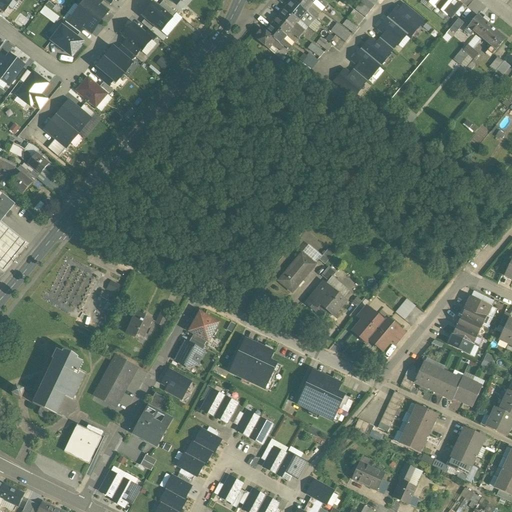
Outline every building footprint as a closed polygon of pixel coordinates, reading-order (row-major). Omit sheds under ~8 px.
[(9,8),(0,0),(0,10),(4,14),(9,8)] [(100,6),(92,0),(86,0),(80,8),(100,23),(108,12),(100,6)] [(313,5),(306,0),(293,0),(293,2),(306,13),(310,9),(313,5)] [(324,0),(323,0),(317,0),(316,2),(324,9),(328,4),(324,0)] [(374,7),(365,0),(363,0),(361,4),(371,11),(374,7)] [(437,6),(447,15),(458,2),(459,0),(440,0),(436,5),(437,6)] [(306,13),(293,2),(286,10),(299,21),(302,18),(306,13)] [(463,6),(458,2),(447,16),(452,20),(463,6)] [(172,19),(176,14),(163,3),(158,8),(172,19)] [(155,27),(161,32),(172,19),(158,8),(153,4),(143,17),(146,20),(155,27)] [(371,11),(361,4),(356,10),(366,17),(371,11)] [(38,14),(53,24),(59,17),(43,6),(38,14)] [(100,23),(80,8),(72,19),(72,20),(83,28),(91,34),(100,23)] [(409,38),(419,26),(406,15),(398,8),(388,20),(406,35),(409,38)] [(318,16),(310,9),(306,13),(315,20),(318,16)] [(299,21),(286,10),(279,18),(293,29),(296,25),(299,21)] [(410,10),(406,15),(419,26),(423,21),(410,10)] [(365,19),(354,11),(351,15),(362,23),(365,19)] [(315,20),(306,13),(302,18),(311,25),(315,20)] [(362,23),(351,15),(348,19),(359,27),(362,23)] [(83,28),(72,20),(72,19),(69,16),(65,22),(66,23),(79,33),(83,28)] [(476,16),(466,28),(470,32),(481,40),(490,28),(476,16)] [(293,29),(279,18),(272,26),(286,37),(288,34),(293,29)] [(142,24),(151,32),(155,27),(146,20),(142,24)] [(358,28),(348,20),(343,26),(353,34),(358,28)] [(379,30),(384,34),(398,46),(406,35),(388,20),(379,30)] [(457,20),(449,30),(454,34),(462,24),(457,20)] [(62,28),(76,38),(80,33),(66,23),(62,28)] [(145,35),(133,25),(123,36),(127,40),(141,51),(141,52),(151,40),(154,43),(158,38),(149,30),(145,35)] [(305,31),(296,25),(293,29),(301,36),(305,31)] [(286,37),(272,26),(265,34),(275,42),(279,45),(283,40),(286,37)] [(351,37),(336,26),(331,32),(346,43),(351,37)] [(76,38),(62,28),(52,42),(72,57),(83,43),(76,38)] [(505,40),(490,28),(481,40),(490,48),(486,52),(491,56),(505,40)] [(301,36),(293,29),(288,34),(297,41),(301,36)] [(265,34),(262,30),(255,39),(268,50),(275,42),(265,34)] [(393,51),(398,46),(384,34),(380,39),(393,51)] [(380,39),(376,44),(390,55),(393,51),(380,39)] [(127,40),(122,46),(135,58),(141,51),(127,40)] [(291,47),(283,40),(279,45),(283,49),(287,52),(291,47)] [(332,47),(323,40),(319,45),(328,52),(332,47)] [(380,67),(390,55),(376,44),(371,40),(361,51),(380,67)] [(279,45),(275,42),(268,50),(274,55),(277,51),(279,53),(283,49),(279,45)] [(323,54),(311,44),(307,50),(319,59),(323,54)] [(122,46),(118,51),(131,63),(135,58),(122,46)] [(472,51),(466,47),(461,52),(467,57),(472,51)] [(114,48),(106,58),(125,74),(133,64),(131,63),(118,51),(114,48)] [(279,53),(277,51),(274,55),(280,61),(287,52),(283,49),(279,53)] [(352,62),(357,66),(371,78),(380,67),(361,51),(352,62)] [(477,56),(472,51),(467,57),(472,61),(477,56)] [(0,67),(0,78),(9,85),(24,66),(9,55),(7,59),(0,67)] [(316,65),(306,58),(307,58),(303,55),(299,61),(312,70),(316,65)] [(318,62),(309,55),(307,58),(306,58),(316,65),(318,62)] [(106,58),(97,67),(101,70),(114,82),(116,84),(125,74),(106,58)] [(497,59),(489,68),(495,74),(503,64),(497,59)] [(503,64),(495,74),(501,78),(509,69),(503,64)] [(367,82),(371,78),(357,66),(353,71),(367,82)] [(101,70),(95,76),(109,88),(114,82),(101,70)] [(354,98),(363,87),(349,75),(344,71),(335,82),(354,98)] [(353,71),(349,75),(363,87),(367,82),(353,71)] [(32,75),(27,72),(21,81),(25,84),(32,75)] [(25,84),(17,96),(40,112),(49,100),(41,94),(48,84),(33,73),(32,75),(25,84)] [(106,95),(88,79),(77,92),(95,107),(106,95)] [(69,102),(57,116),(79,134),(91,120),(80,111),(69,102)] [(80,111),(91,120),(94,115),(84,106),(80,111)] [(57,116),(45,131),(56,140),(66,149),(79,134),(57,116)] [(59,158),(66,149),(56,140),(48,149),(59,158)] [(30,155),(26,152),(21,158),(25,162),(27,164),(32,159),(29,157),(30,155)] [(48,165),(36,154),(32,159),(27,164),(40,175),(48,165)] [(14,168),(0,161),(0,177),(3,179),(10,185),(20,173),(14,168)] [(27,164),(25,162),(22,167),(28,172),(36,179),(40,175),(27,164)] [(28,172),(24,177),(32,184),(36,179),(28,172)] [(20,173),(10,185),(14,188),(12,191),(14,193),(16,190),(22,196),(32,184),(24,177),(20,173)] [(0,215),(3,218),(14,205),(3,195),(0,198),(0,215)] [(35,208),(39,212),(46,205),(42,201),(35,208)] [(0,269),(2,271),(25,244),(12,233),(0,223),(0,269)] [(488,244),(484,241),(480,246),(484,250),(488,244)] [(481,252),(477,249),(470,258),(474,261),(481,252)] [(328,250),(319,260),(325,265),(333,255),(328,250)] [(302,254),(278,282),(292,293),(310,272),(304,267),(310,261),(302,254)] [(335,274),(328,268),(321,276),(328,282),(335,274)] [(105,290),(117,294),(120,284),(109,280),(105,290)] [(346,301),(325,284),(316,294),(315,293),(305,305),(314,312),(319,306),(333,317),(346,301)] [(493,301),(473,292),(471,298),(490,307),(493,301)] [(471,298),(466,307),(486,317),(491,307),(490,307),(471,298)] [(407,300),(396,313),(405,321),(416,307),(407,300)] [(365,306),(357,316),(362,321),(370,311),(365,306)] [(486,317),(466,307),(461,317),(482,326),(486,317)] [(384,322),(371,311),(362,321),(353,332),(366,343),(369,340),(384,322)] [(152,320),(137,313),(126,335),(138,341),(142,333),(145,335),(152,320)] [(168,317),(161,314),(156,325),(163,328),(168,317)] [(205,317),(200,315),(197,321),(196,321),(194,326),(190,332),(194,334),(207,341),(208,342),(211,337),(214,338),(218,331),(215,330),(218,324),(213,322),(205,317)] [(510,317),(504,315),(499,325),(504,328),(508,320),(509,320),(510,317)] [(482,326),(461,317),(457,326),(477,336),(482,326)] [(384,322),(369,340),(382,351),(392,340),(400,330),(387,319),(384,322)] [(511,321),(509,320),(508,320),(504,328),(499,340),(508,345),(511,336),(511,321)] [(477,336),(457,326),(453,336),(473,345),(477,336)] [(400,330),(392,340),(397,344),(405,335),(400,330)] [(207,341),(194,334),(191,339),(204,346),(207,341)] [(473,345),(453,336),(448,345),(468,355),(473,345)] [(204,346),(191,339),(188,345),(202,353),(203,352),(205,347),(204,346)] [(273,354),(246,341),(230,374),(269,392),(281,366),(270,361),(273,354)] [(188,344),(184,351),(182,349),(179,354),(180,355),(176,361),(185,366),(186,369),(199,365),(198,363),(203,353),(203,352),(202,353),(188,345),(188,344)] [(58,352),(57,354),(56,353),(55,354),(57,355),(56,356),(55,355),(54,356),(56,357),(55,358),(54,358),(53,358),(55,359),(54,360),(53,360),(52,360),(54,361),(36,399),(24,394),(24,393),(16,389),(12,397),(20,401),(21,399),(33,405),(41,409),(39,413),(39,414),(39,416),(40,417),(42,418),(44,418),(45,417),(47,416),(48,412),(56,416),(63,419),(65,414),(71,401),(72,402),(73,401),(85,376),(79,373),(79,372),(77,371),(78,370),(80,371),(80,370),(78,369),(79,368),(81,368),(79,367),(80,366),(82,366),(81,365),(81,363),(83,364),(83,363),(81,362),(77,360),(77,359),(78,360),(78,359),(75,357),(73,355),(71,354),(68,353),(66,352),(63,352),(63,353),(63,354),(59,352),(57,351),(56,352),(58,352)] [(487,354),(480,365),(488,369),(494,358),(487,354)] [(137,369),(116,358),(105,377),(108,378),(106,383),(112,386),(103,402),(115,408),(137,369)] [(433,368),(424,363),(420,370),(418,375),(415,380),(414,383),(424,388),(433,368)] [(420,370),(410,365),(408,370),(418,375),(420,370)] [(443,372),(433,368),(424,388),(433,392),(443,372)] [(418,375),(408,370),(405,376),(415,380),(418,375)] [(192,383),(170,371),(163,385),(184,396),(192,383)] [(341,385),(313,372),(298,405),(337,424),(341,416),(339,415),(344,406),(345,407),(349,399),(337,393),(341,385)] [(443,372),(433,392),(442,397),(452,376),(443,372)] [(415,380),(405,376),(403,381),(413,386),(414,383),(415,380)] [(461,381),(452,376),(442,397),(452,401),(453,399),(462,381),(461,381)] [(472,383),(462,378),(461,381),(462,381),(453,399),(462,403),(472,383)] [(413,386),(403,381),(401,386),(410,391),(413,386)] [(482,387),(472,383),(462,403),(472,408),(482,387)] [(182,401),(184,396),(168,388),(166,393),(182,401)] [(225,398),(213,391),(202,410),(215,417),(225,398)] [(404,397),(394,392),(392,397),(402,402),(404,397)] [(167,400),(156,395),(149,408),(162,415),(164,412),(161,410),(167,400)] [(402,402),(392,397),(389,402),(399,407),(402,402)] [(238,405),(225,398),(215,417),(227,424),(238,405)] [(71,401),(65,414),(68,415),(76,411),(75,402),(73,401),(72,402),(71,401)] [(511,404),(504,401),(499,410),(511,416),(511,404)] [(399,407),(389,402),(387,408),(397,412),(399,407)] [(437,415),(417,406),(412,416),(433,425),(437,415)] [(149,408),(134,435),(157,448),(172,421),(162,415),(149,408)] [(397,412),(387,408),(384,413),(395,418),(397,412)] [(511,416),(499,410),(495,408),(490,418),(510,427),(511,424),(511,416)] [(249,438),(260,419),(247,412),(245,416),(239,427),(237,432),(249,438)] [(234,425),(239,427),(245,416),(240,413),(234,425)] [(395,418),(384,413),(382,418),(392,423),(395,418)] [(433,425),(412,416),(408,425),(428,435),(433,425)] [(392,423),(382,418),(380,423),(390,428),(392,423)] [(510,427),(490,418),(486,428),(506,437),(510,427)] [(260,419),(249,438),(262,445),(273,426),(260,419)] [(364,422),(359,420),(354,430),(359,432),(364,422)] [(369,425),(364,422),(359,432),(364,435),(369,425)] [(390,428),(380,423),(377,429),(387,433),(390,428)] [(87,430),(78,426),(65,452),(89,464),(102,437),(98,435),(100,430),(89,425),(87,430)] [(369,425),(364,435),(369,437),(374,427),(369,425)] [(428,435),(408,425),(404,435),(424,444),(428,435)] [(220,434),(209,428),(206,433),(217,439),(220,434)] [(485,438),(464,428),(460,438),(480,448),(485,438)] [(206,433),(202,431),(195,443),(212,453),(214,454),(221,441),(217,439),(206,433)] [(424,444),(404,435),(399,444),(419,454),(424,444)] [(480,448),(460,438),(456,447),(476,457),(480,448)] [(195,443),(193,442),(186,454),(186,455),(204,464),(206,465),(212,453),(195,443)] [(266,462),(274,449),(269,446),(262,460),(266,462)] [(476,457),(456,447),(451,457),(472,467),(476,457)] [(276,475),(286,456),(274,449),(266,462),(263,468),(276,475)] [(185,453),(178,466),(197,477),(204,464),(186,455),(186,454),(185,453)] [(301,460),(288,453),(286,456),(276,475),(289,482),(292,477),(301,460)] [(151,472),(156,461),(146,456),(140,467),(151,472)] [(472,467),(451,457),(447,467),(467,476),(472,467)] [(306,463),(301,460),(292,477),(297,480),(306,463)] [(511,462),(508,460),(503,470),(511,473),(511,462)] [(385,475),(360,463),(352,480),(377,491),(385,475)] [(406,466),(399,481),(401,482),(408,485),(415,470),(406,466)] [(511,473),(503,470),(499,479),(511,485),(511,473)] [(100,492),(113,499),(123,480),(111,473),(100,492)] [(192,488),(172,478),(165,490),(184,500),(192,488)] [(243,485),(229,478),(225,487),(219,497),(231,504),(232,504),(240,490),(243,485)] [(511,485),(499,479),(494,489),(511,497),(511,485)] [(113,499),(112,501),(124,508),(128,502),(136,487),(123,480),(113,499)] [(383,480),(377,492),(382,494),(388,483),(383,480)] [(312,497),(326,505),(333,492),(314,482),(307,495),(312,497)] [(408,485),(401,482),(394,498),(408,505),(416,489),(408,485)] [(25,493),(4,483),(0,492),(0,500),(4,502),(5,498),(19,505),(25,493)] [(225,487),(219,484),(214,494),(219,497),(225,487)] [(142,490),(136,487),(128,502),(133,505),(142,490)] [(465,489),(450,510),(452,511),(461,511),(469,501),(473,494),(465,489)] [(240,490),(232,504),(231,504),(230,506),(236,509),(239,504),(245,493),(240,490)] [(179,511),(186,501),(167,491),(160,504),(177,511),(179,511)] [(257,511),(266,498),(253,491),(251,495),(244,506),(243,510),(246,511),(257,511)] [(245,493),(239,504),(244,506),(251,495),(246,492),(245,493)] [(482,500),(473,494),(469,501),(471,502),(475,505),(475,506),(477,507),(482,500)] [(312,497),(309,503),(320,509),(323,503),(312,497)] [(278,504),(266,498),(257,511),(274,511),(276,509),(278,504)] [(22,511),(31,511),(35,503),(28,500),(22,511)] [(492,511),(495,509),(482,500),(477,507),(473,511),(492,511)] [(52,511),(54,509),(42,503),(37,511),(52,511)] [(309,503),(306,508),(313,511),(318,511),(320,509),(309,503)]
